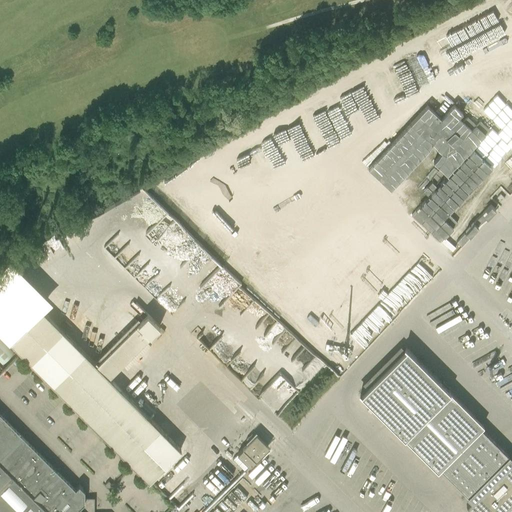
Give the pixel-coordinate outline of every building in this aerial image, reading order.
[(120,261),(134,249),(127,242),(113,254),(120,261)] [(53,299),(12,259),(11,259),(0,269),(0,332),(148,481),(180,449),(109,377),(123,362),(127,367),(150,344),(146,340),(160,326),(147,312),(96,363),(42,310),(53,299)] [(274,339),(283,325),(267,315),(261,325),(260,324),(257,329),(274,339)] [(480,427),(483,424),(406,347),(360,393),(437,470),(440,468),(467,495),(466,496),(471,500),(468,503),(476,511),(496,511),(510,498),(511,500),(511,456),(509,453),(508,454),(480,427)] [(0,511),(91,511),(92,506),(90,506),(90,502),(84,502),(84,490),(79,484),(74,488),(0,413),(0,511)] [(255,435),(254,436),(251,433),(246,439),(248,442),(237,453),(237,454),(232,459),(244,470),(249,465),(267,447),(255,435)]
